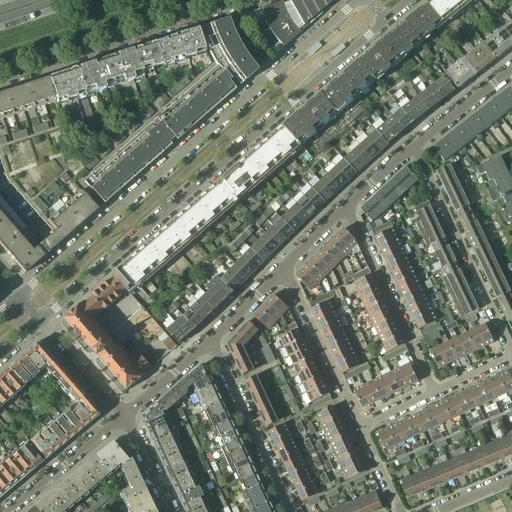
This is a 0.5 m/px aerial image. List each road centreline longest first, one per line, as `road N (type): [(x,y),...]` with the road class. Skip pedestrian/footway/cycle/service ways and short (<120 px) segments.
road 1 (residential): [(40,322),(385,20)]
road 2 (residential): [(357,0),(17,296)]
road 3 (residential): [(0,81),(243,0)]
road 4 (residential): [(413,148),(511,352)]
road 5 (residential): [(346,206),(433,391)]
road 6 (residential): [(291,511),(210,341)]
road 7 (residential): [(361,426),(297,292),(279,272)]
road 8 (residential): [(125,414),(8,511)]
road 9 (residential): [(413,148),(511,69)]
road 10 (residential): [(40,322),(125,414)]
